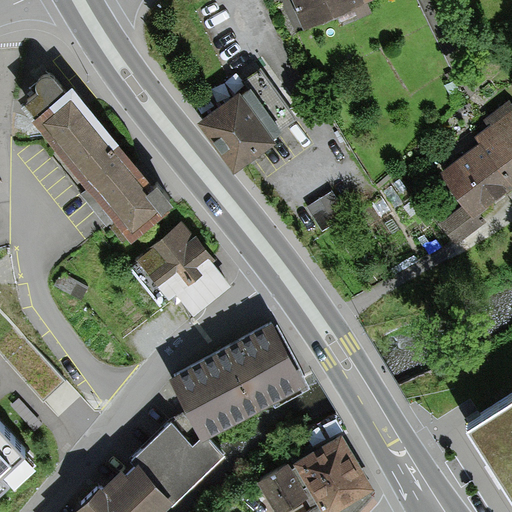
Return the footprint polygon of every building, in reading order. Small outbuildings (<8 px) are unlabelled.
[(288,0),(301,27),(333,13),(339,26),(371,12),(367,1),(369,0),(288,0)] [(244,90),(199,123),(234,171),(279,139),(274,131),(294,117),(258,67),(238,81),(244,90)] [(66,92),(55,78),(50,76),(45,76),(41,77),(38,80),(36,84),(36,88),(38,92),(25,103),(37,118),(34,121),(131,240),(174,206),(157,185),(153,189),(71,87),(66,92)] [(444,173),(463,198),(473,212),(506,187),(511,194),(511,108),(509,105),(473,132),(482,144),(444,173)] [(326,189),(300,203),(317,231),(342,217),(326,189)] [(463,198),(432,221),(450,245),(481,221),(473,212),(463,198)] [(131,261),(166,304),(176,296),(193,318),(233,287),(214,263),(216,259),(184,219),(131,261)] [(63,273),(56,285),(80,299),(87,286),(63,273)] [(271,321),(168,378),(186,411),(203,442),(210,438),(272,403),(275,408),(310,389),(278,325),(275,327),(271,321)] [(17,331),(0,346),(0,355),(43,401),(65,380),(17,331)] [(511,391),(466,421),(511,493),(511,391)] [(20,398),(12,405),(35,431),(43,424),(20,398)] [(186,411),(134,460),(174,503),(224,456),(210,438),(203,442),(186,411)] [(0,491),(34,462),(0,423),(0,491)] [(287,462),(258,481),(275,511),(285,511),(307,500),(311,509),(305,511),(359,511),(378,492),(342,437),(291,469),(287,462)] [(164,511),(174,503),(134,460),(122,472),(119,470),(74,511),(164,511)]
